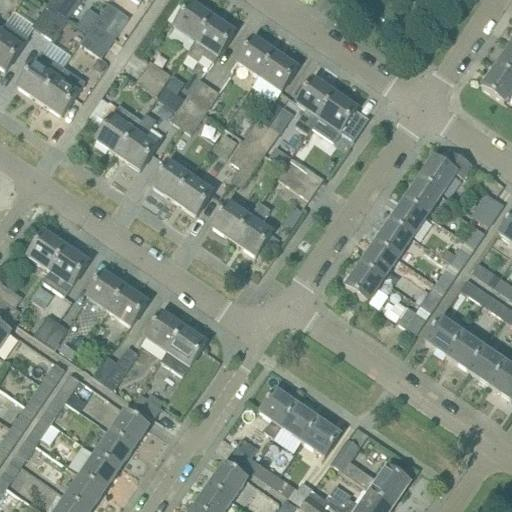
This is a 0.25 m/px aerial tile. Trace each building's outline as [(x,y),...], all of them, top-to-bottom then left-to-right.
[(52,0),(46,10),(56,17),(57,16),(68,0),(52,0)] [(76,0),(68,0),(57,16),(67,23),(80,3),(76,0)] [(190,7),(174,30),(196,45),(212,22),(202,15),(204,11),(194,4),(191,8),(190,7)] [(99,20),(87,38),(108,52),(115,41),(105,34),(119,14),(108,7),(99,20)] [(46,10),(32,30),(43,37),(56,17),(46,10)] [(43,37),(42,38),(52,45),(67,23),(57,16),(56,17),(43,37)] [(71,27),(81,33),(87,25),(78,18),(71,27)] [(212,22),(196,45),(186,58),(198,66),(202,59),(213,67),(234,37),(212,22)] [(0,35),(0,71),(5,75),(16,58),(21,51),(28,41),(6,27),(0,35)] [(101,62),(108,52),(87,38),(80,48),(101,62)] [(237,65),(259,80),(274,57),(252,42),(237,65)] [(511,49),(496,70),(511,81),(511,49)] [(17,90),(39,105),(62,71),(40,56),(17,90)] [(274,57),(259,80),(281,95),(296,73),(295,72),(298,68),(287,61),(284,64),(274,57)] [(150,65),(142,77),(162,90),(170,79),(166,76),(150,65)] [(511,94),(511,81),(496,70),(481,92),(503,107),(511,94)] [(62,71),(39,105),(61,120),(84,86),(62,71)] [(135,86),(157,101),(164,92),(162,90),(142,77),(135,86)] [(198,82),(184,102),(195,110),(208,90),(198,82)] [(318,122),(334,98),(312,83),(296,107),(307,114),(295,130),(307,138),(318,122)] [(208,90),(195,110),(205,117),(219,97),(208,90)] [(318,122),(311,132),(333,147),(341,135),(354,144),(368,124),(355,115),(356,113),(355,113),(358,110),(346,102),(344,105),(334,98),(318,122)] [(169,124),(180,131),(195,110),(184,102),(169,124)] [(119,110),(96,144),(118,159),(141,125),(119,110)] [(195,110),(180,131),(191,138),(205,117),(195,110)] [(146,119),(141,125),(118,159),(140,174),(163,141),(151,133),(156,126),(146,119)] [(257,122),(243,142),(254,150),(268,130),(257,122)] [(268,130),(254,150),(264,157),(278,137),(268,130)] [(225,138),(218,148),(231,157),(238,147),(225,138)] [(228,164),(240,172),(254,150),(243,142),(228,164)] [(254,150),(240,172),(230,186),(240,192),(264,157),(254,150)] [(276,150),(268,162),(284,173),(292,162),(276,150)] [(434,162),(419,183),(441,199),(455,177),(462,182),(470,169),(450,156),(443,167),(434,162)] [(292,162),(284,173),(315,195),(323,183),(292,162)] [(152,190),(174,205),(190,181),(168,166),(152,190)] [(308,204),(315,195),(284,173),(278,183),(308,204)] [(190,181),(174,205),(196,220),(212,196),(190,181)] [(419,183),(404,205),(426,220),(441,199),(419,183)] [(472,219),(488,231),(503,209),(494,202),(493,203),(486,198),(472,219)] [(404,205),(389,227),(411,242),(426,220),(404,205)] [(211,230),(233,245),(249,222),(227,207),(211,230)] [(249,222),(233,245),(255,260),(264,247),(273,253),(280,243),(260,229),(270,214),(259,207),(249,222)] [(511,216),(498,238),(511,247),(511,216)] [(389,227),(374,248),(396,263),(411,242),(389,227)] [(474,231),(464,246),(473,253),(484,237),(474,231)] [(27,260),(49,275),(65,252),(43,237),(27,260)] [(447,252),(441,261),(449,267),(449,268),(458,274),(469,258),(473,253),(464,246),(456,258),(447,252)] [(374,248),(360,270),(382,285),(396,263),(374,248)] [(65,252),(49,275),(42,286),(64,301),(76,283),(87,267),(65,252)] [(471,277),(494,292),(500,282),(478,267),(471,277)] [(449,268),(434,289),(444,296),(458,274),(449,268)] [(382,285),(360,270),(345,291),(367,306),(382,285)] [(86,301),(108,316),(124,292),(102,277),(86,301)] [(494,292),(511,303),(511,289),(500,282),(494,292)] [(459,294),(481,309),(488,299),(466,284),(459,294)] [(0,317),(13,326),(20,316),(14,312),(22,301),(0,286),(0,317)] [(444,296),(434,289),(420,310),(430,316),(444,296)] [(124,292),(108,316),(130,331),(146,307),(124,292)] [(481,309),(503,324),(509,314),(488,299),(481,309)] [(396,326),(414,339),(425,323),(406,310),(396,326)] [(503,324),(511,329),(511,315),(509,314),(503,324)] [(145,341),(167,356),(183,332),(161,317),(150,334),(145,341)] [(33,340),(43,347),(57,326),(47,319),(33,340)] [(424,345),(446,360),(461,338),(440,323),(424,345)] [(43,347),(54,355),(68,334),(57,326),(43,347)] [(0,329),(0,350),(10,336),(0,329)] [(167,356),(160,366),(182,381),(205,348),(183,332),(167,356)] [(446,360),(468,375),(483,353),(461,338),(446,360)] [(92,381),(102,388),(128,351),(127,351),(116,367),(106,360),(92,381)] [(128,351),(102,388),(113,395),(138,358),(128,351)] [(468,375),(490,390),(505,368),(483,353),(468,375)] [(55,367),(40,389),(49,395),(64,373),(55,367)] [(511,372),(505,368),(490,390),(511,405),(511,403),(511,372)] [(56,400),(65,407),(79,416),(85,407),(79,403),(84,396),(77,391),(81,385),(71,378),(56,400)] [(40,389),(25,410),(34,416),(49,395),(40,389)] [(274,395),(259,417),(270,425),(271,425),(264,436),(273,442),(281,432),(296,410),(274,395)] [(140,399),(134,410),(137,412),(153,423),(161,413),(160,412),(164,406),(151,397),(147,403),(144,401),(140,399)] [(56,400),(41,422),(59,435),(62,437),(67,430),(55,422),(65,407),(56,400)] [(25,410),(11,432),(19,438),(34,416),(25,410)] [(296,410),(281,432),(302,447),(318,425),(296,410)] [(124,415),(110,437),(133,453),(148,431),(124,415)] [(41,422),(26,443),(36,449),(40,443),(49,449),(59,435),(41,422)] [(318,425),(302,447),(324,462),(339,439),(318,425)] [(11,432),(0,447),(0,456),(5,460),(19,438),(11,432)] [(110,437),(95,458),(118,474),(133,453),(110,437)] [(242,441),(235,451),(250,461),(257,452),(242,441)] [(26,443),(11,464),(21,471),(36,449),(26,443)] [(369,496),(392,511),(409,487),(386,471),(377,485),(349,466),(358,452),(346,445),(330,469),(369,496)] [(229,461),(251,476),(257,466),(250,461),(235,451),(229,461)] [(95,458),(80,480),(103,496),(118,474),(95,458)] [(11,464),(0,480),(0,488),(6,492),(21,471),(11,464)] [(251,476),(272,490),(278,481),(257,466),(251,476)] [(224,468),(209,490),(231,505),(246,483),(224,468)] [(80,480),(65,502),(80,511),(92,511),(103,496),(80,480)] [(272,490),(301,511),(308,500),(312,495),(313,493),(302,486),(297,494),(278,481),(272,490)] [(209,490),(194,511),(234,511),(237,509),(231,505),(209,490)] [(312,495),(308,500),(324,511),(392,511),(369,496),(360,511),(348,503),(344,509),(329,498),(325,504),(312,495)] [(324,511),(308,500),(301,511),(300,511),(324,511)] [(80,511),(65,502),(57,511),(80,511)]
